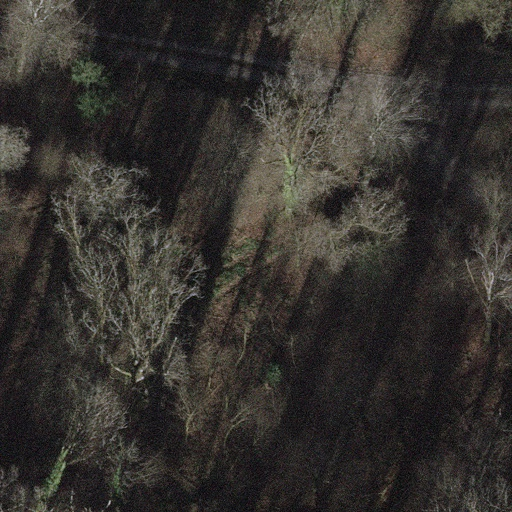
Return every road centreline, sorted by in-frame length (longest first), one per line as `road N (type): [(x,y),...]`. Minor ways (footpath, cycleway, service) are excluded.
road 1 (track): [(461,117),(0,32)]
road 2 (track): [(511,223),(473,190),(461,117)]
